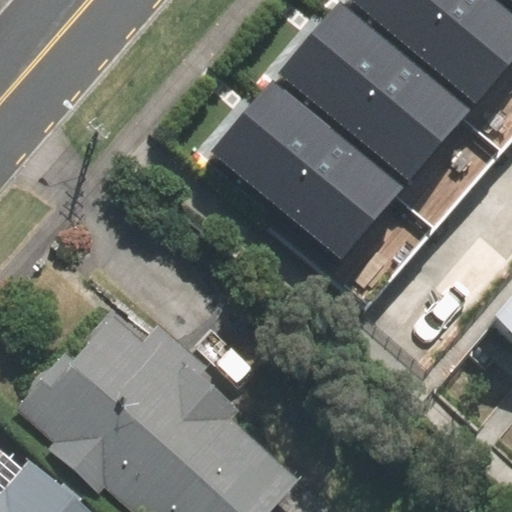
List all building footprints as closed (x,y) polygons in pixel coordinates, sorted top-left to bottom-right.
[(469,115),(511,66),(511,18),(490,0),(340,0),(339,2),(469,115)] [(511,0),(490,0),(511,18),(511,0)] [(403,191),(469,115),(339,2),(273,78),(403,191)] [(337,267),(403,191),(273,78),(206,154),(337,267)] [(511,291),(483,325),(511,349),(511,291)] [(60,362),(9,420),(113,511),(271,511),(289,492),(222,435),(230,426),(191,393),(202,380),(151,335),(136,352),(104,324),(66,368),(60,362)] [(59,511),(0,460),(0,511),(59,511)]
